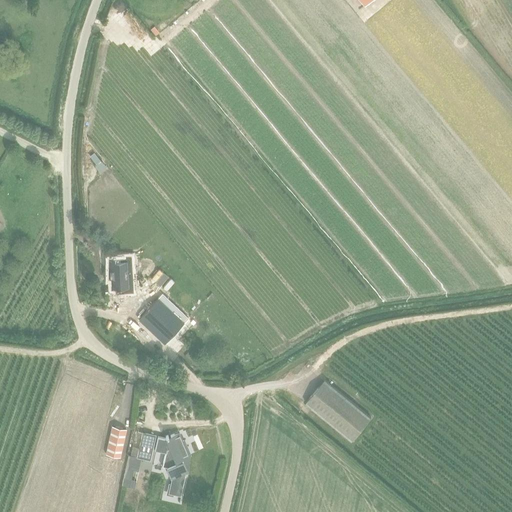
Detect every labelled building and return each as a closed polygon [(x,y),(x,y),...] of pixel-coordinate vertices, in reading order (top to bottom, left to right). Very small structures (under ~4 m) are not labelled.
[(121,257),(110,258),(111,269),(110,269),(111,288),(118,288),(118,292),(133,291),(132,258),(121,258),(121,257)] [(184,323),(188,318),(162,293),(138,319),(164,343),(166,341),(172,348),(185,335),(181,331),(187,326),(184,323)] [(208,346),(213,341),(209,337),(204,343),(208,346)] [(352,441),(371,418),(325,379),(306,403),(352,441)] [(285,391),(281,400),(291,404),(295,395),(285,391)] [(206,434),(213,431),(210,424),(203,427),(206,434)] [(112,425),(106,453),(120,456),(126,428),(119,427),(112,425)] [(135,431),(130,455),(136,457),(137,457),(141,458),(149,459),(155,435),(143,432),(142,433),(135,431)] [(157,436),(154,449),(164,452),(161,467),(167,468),(171,479),(187,472),(181,458),(189,454),(186,446),(184,447),(178,432),(167,437),(168,439),(157,436)] [(179,499),(177,511),(184,511),(186,500),(179,499)]
